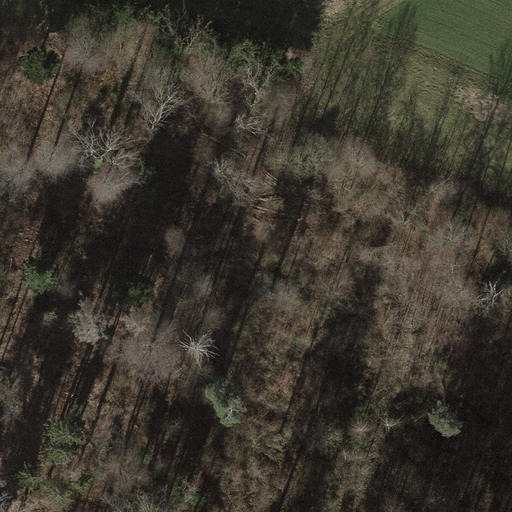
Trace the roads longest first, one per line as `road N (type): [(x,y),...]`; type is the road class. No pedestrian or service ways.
road 1 (track): [(17,511),(37,222),(35,127),(49,34)]
road 2 (track): [(381,0),(295,51),(261,173)]
